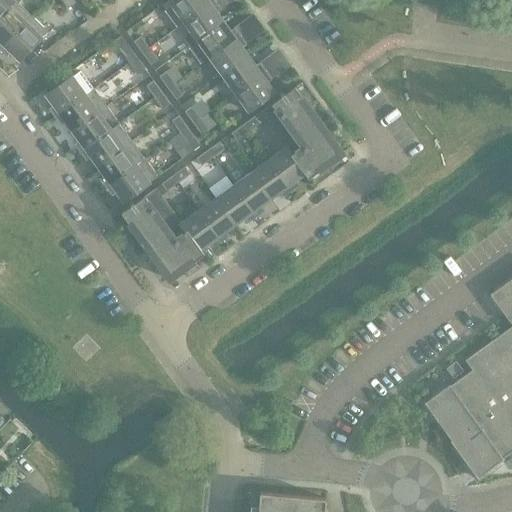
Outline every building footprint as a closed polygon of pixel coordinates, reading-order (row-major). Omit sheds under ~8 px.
[(0,0),(0,16),(15,1),(14,0),(0,0)] [(61,0),(68,9),(75,3),(72,0),(61,0)] [(176,28),(184,23),(215,1),(214,0),(177,0),(170,5),(171,6),(164,11),(176,28)] [(15,1),(0,16),(0,47),(31,16),(15,1)] [(215,1),(184,23),(190,32),(186,35),(184,41),(188,47),(223,21),(216,12),(221,9),(215,1)] [(31,16),(0,47),(0,50),(6,57),(10,53),(19,61),(47,31),(31,16)] [(223,21),(188,47),(200,64),(209,58),(240,36),(234,27),(230,30),(223,21)] [(129,63),(136,58),(128,46),(120,36),(108,45),(116,55),(121,51),(129,63)] [(240,36),(209,58),(222,76),(248,56),(242,47),(246,44),(240,36)] [(142,54),(149,48),(141,37),(133,42),(142,54)] [(149,48),(142,54),(150,65),(158,60),(149,48)] [(248,56),(222,76),(234,93),(265,71),(259,62),(255,65),(248,56)] [(136,58),(129,63),(138,75),(145,69),(136,58)] [(265,71),(234,93),(248,112),(274,92),(267,82),(272,79),(265,71)] [(54,117),(85,95),(83,92),(89,87),(90,81),(84,73),(78,72),(45,95),(52,106),(48,109),(54,117)] [(167,89),(175,83),(166,72),(159,77),(167,89)] [(154,98),(162,93),(153,81),(146,86),(154,98)] [(175,83),(167,89),(176,100),(183,95),(175,83)] [(295,87),(260,112),(285,148),(304,175),(305,174),(308,179),(342,154),(295,87)] [(85,95),(54,117),(60,125),(65,122),(71,131),(106,106),(93,89),(85,95)] [(162,93),(154,98),(163,110),(170,104),(162,93)] [(106,106),(71,131),(78,140),(73,144),(79,152),(119,124),(106,106)] [(184,112),(193,124),(200,118),(191,107),(184,112)] [(208,113),(200,119),(200,118),(193,124),(201,135),(216,125),(208,113)] [(180,133),(187,128),(178,116),(171,121),(180,133)] [(260,124),(254,117),(243,125),(248,132),(260,124)] [(119,124),(79,152),(86,160),(90,157),(97,166),(131,141),(119,124)] [(248,132),(243,125),(232,133),(237,140),(248,132)] [(200,146),(195,139),(187,128),(180,133),(193,151),(200,146)] [(131,141),(97,166),(103,175),(99,179),(105,187),(144,159),(131,141)] [(225,149),(219,142),(208,151),(213,158),(225,149)] [(304,175),(285,148),(270,159),(293,190),(299,185),(296,181),(304,175)] [(213,158),(208,151),(196,158),(202,166),(213,158)] [(144,159),(105,187),(111,195),(115,192),(123,202),(149,183),(157,177),(144,159)] [(270,159),(252,172),(271,199),(279,193),(282,197),(293,190),(270,159)] [(185,167),(173,176),(178,183),(190,174),(185,167)] [(252,172),(234,184),(257,216),(264,211),(261,206),(271,199),(252,172)] [(166,191),(178,183),(173,176),(161,184),(166,191)] [(234,184),(216,198),(235,225),(244,218),(247,223),(257,216),(234,184)] [(203,255),(181,223),(156,188),(121,213),(169,279),(203,255)] [(235,225),(216,198),(199,210),(221,242),(229,236),(226,231),(235,225)] [(181,223),(200,250),(209,244),(212,248),(221,242),(199,210),(181,223)] [(511,325),(511,326),(465,360),(472,370),(450,386),(449,385),(424,403),(451,440),(450,441),(477,479),(504,460),(503,458),(511,452),(511,278),(489,295),(511,325)] [(259,493),(257,511),(327,511),(325,509),(326,499),(259,493)]
